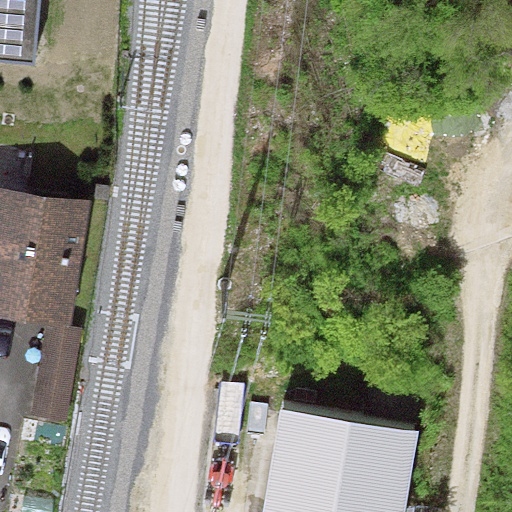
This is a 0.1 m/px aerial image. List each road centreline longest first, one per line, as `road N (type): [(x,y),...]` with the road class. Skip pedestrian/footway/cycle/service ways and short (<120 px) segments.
road 1 (track): [(237,0),(183,511)]
road 2 (track): [(456,511),(487,282),(511,198)]
